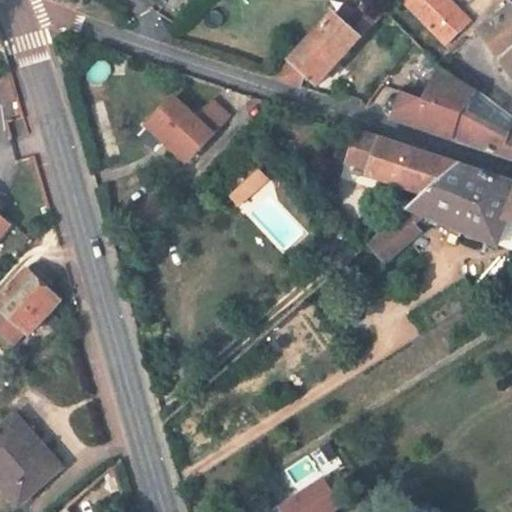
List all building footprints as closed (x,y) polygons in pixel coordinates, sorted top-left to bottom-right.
[(447,44),(470,22),(448,0),(413,0),(408,5),(447,44)] [(382,8),(388,14),(394,8),(387,2),(382,8)] [(511,6),(478,29),(498,59),(511,75),(511,6)] [(334,13),(275,79),(290,85),(301,72),(306,77),(316,86),(372,24),(359,11),(347,24),(334,13)] [(402,93),(393,119),(438,135),(450,111),(464,116),(467,110),(468,111),(480,97),(468,90),(438,71),(424,101),(402,93)] [(306,77),(301,72),(290,85),(301,88),(306,77)] [(473,81),(468,90),(480,97),(485,91),(473,81)] [(191,159),(231,116),(213,99),(195,118),(173,98),(150,123),(191,159)] [(453,140),(511,159),(511,132),(511,130),(511,128),(468,111),(467,110),(464,116),(453,140)] [(464,116),(450,111),(438,135),(453,140),(464,116)] [(382,140),(357,132),(347,162),(371,169),(382,140)] [(458,165),(382,140),(371,169),(431,189),(458,165)] [(511,183),(458,165),(431,189),(406,211),(369,243),(385,262),(419,233),(412,225),(423,214),(497,246),(509,218),(511,219),(511,183)] [(237,203),(270,183),(262,168),(228,188),(237,203)] [(158,188),(137,210),(156,227),(176,205),(158,188)] [(0,237),(9,227),(0,219),(0,237)] [(53,284),(32,265),(0,300),(0,349),(6,355),(26,332),(30,336),(60,302),(47,290),(53,284)] [(409,314),(424,332),(478,298),(466,278),(409,314)] [(0,429),(0,486),(18,508),(63,469),(16,415),(0,429)] [(331,511),(339,507),(322,481),(282,508),(284,511),(331,511)]
